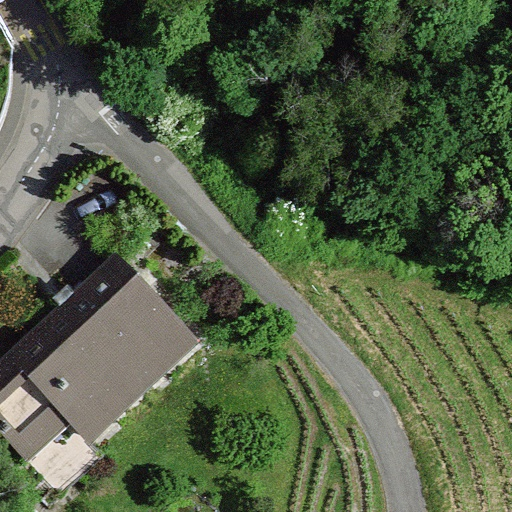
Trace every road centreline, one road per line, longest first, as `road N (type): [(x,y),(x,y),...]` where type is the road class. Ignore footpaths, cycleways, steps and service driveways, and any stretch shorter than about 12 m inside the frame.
road 1 (unclassified): [(403,511),(368,373),(82,119)]
road 2 (residential): [(8,0),(82,119)]
road 3 (residential): [(82,119),(0,228)]
